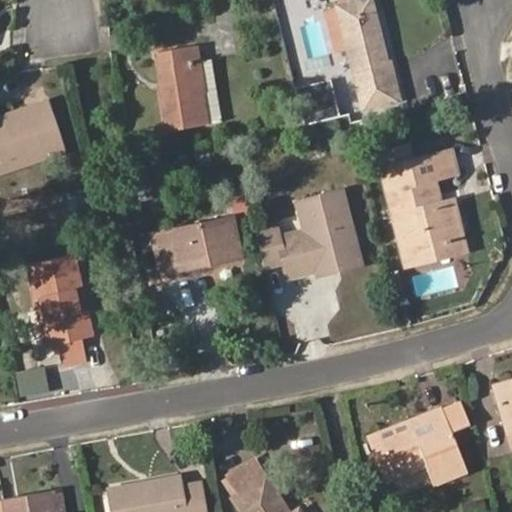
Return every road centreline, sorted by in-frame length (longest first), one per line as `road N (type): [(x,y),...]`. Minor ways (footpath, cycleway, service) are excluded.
road 1 (residential): [(0,441),(511,324)]
road 2 (residential): [(492,0),(485,52),(511,157)]
